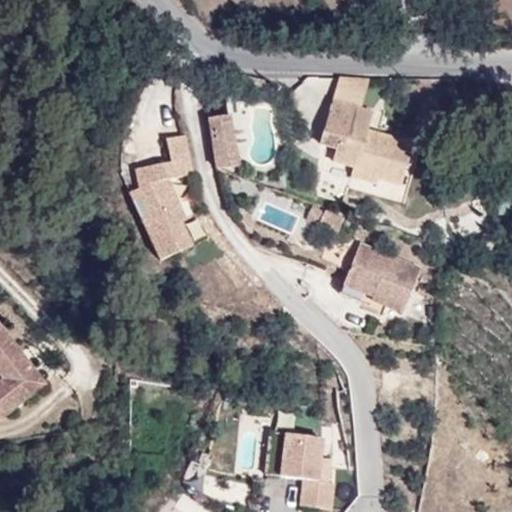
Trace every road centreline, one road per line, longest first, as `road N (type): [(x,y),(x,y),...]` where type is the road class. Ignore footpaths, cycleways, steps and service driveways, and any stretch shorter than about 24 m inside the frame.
road 1 (residential): [(184,54),(203,148),(235,228),(348,347),(371,409),(370,511)]
road 2 (residential): [(415,61),(184,54)]
road 3 (unknown): [(276,57),(320,147),(340,215)]
